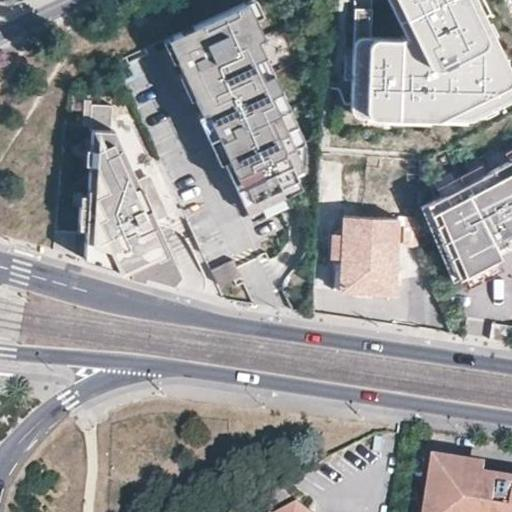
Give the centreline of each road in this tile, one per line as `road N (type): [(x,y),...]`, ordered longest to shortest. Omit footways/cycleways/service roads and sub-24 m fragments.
road 1 (secondary): [(511,367),(178,313),(22,266)]
road 2 (secondary): [(146,364),(511,416)]
road 3 (primary): [(0,474),(39,420),(66,399),(146,364)]
road 4 (secondary): [(0,349),(146,364)]
